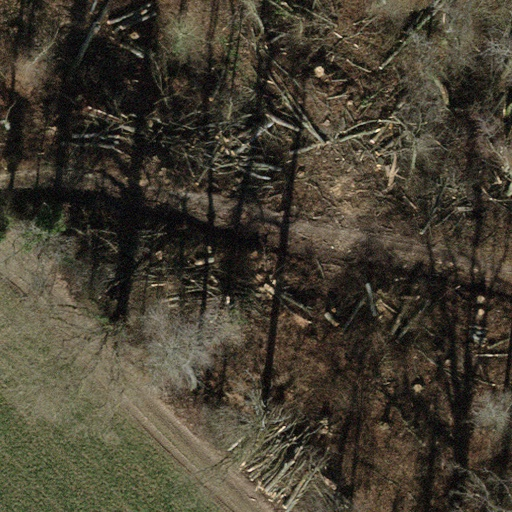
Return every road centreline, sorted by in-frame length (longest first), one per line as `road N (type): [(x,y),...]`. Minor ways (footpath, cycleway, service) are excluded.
road 1 (track): [(511,285),(74,189),(0,193)]
road 2 (track): [(246,511),(0,267)]
